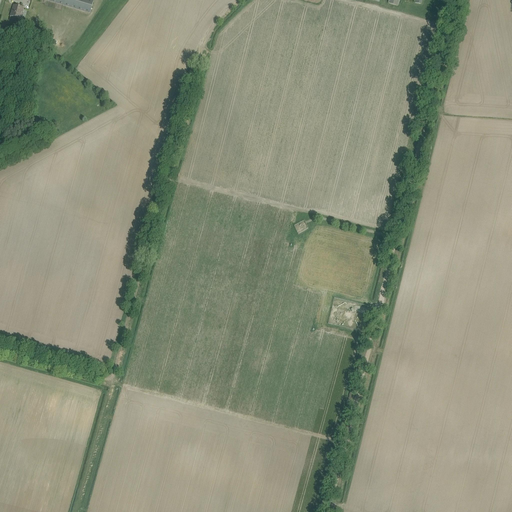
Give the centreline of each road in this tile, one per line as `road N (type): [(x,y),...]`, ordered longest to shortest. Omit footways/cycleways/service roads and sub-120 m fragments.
road 1 (track): [(328,511),(455,0)]
road 2 (track): [(113,378),(197,65),(242,0)]
road 3 (track): [(113,378),(76,511)]
